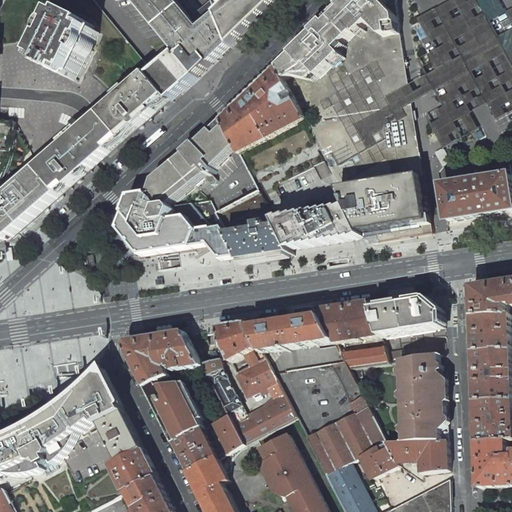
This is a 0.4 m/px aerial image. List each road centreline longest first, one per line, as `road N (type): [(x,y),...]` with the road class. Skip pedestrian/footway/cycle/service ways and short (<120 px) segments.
road 1 (primary): [(461,263),(120,317)]
road 2 (secondary): [(142,170),(319,0)]
road 3 (residential): [(461,263),(468,505)]
road 4 (residential): [(195,511),(117,357),(120,317)]
road 5 (secondary): [(0,299),(142,170)]
road 6 (residential): [(0,94),(70,97),(142,170)]
road 7 (primary): [(120,317),(0,334)]
